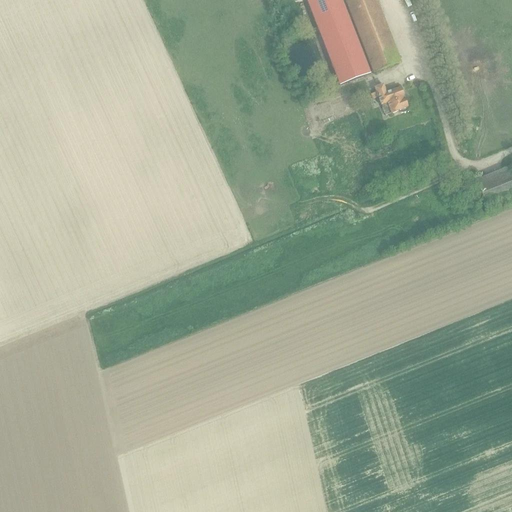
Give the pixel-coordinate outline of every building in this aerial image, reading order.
[(341,0),(306,0),(340,86),(370,75),(341,0)] [(345,0),(374,72),(401,61),(377,0),(345,0)] [(405,73),(415,73),(415,63),(405,63),(405,73)] [(407,107),(407,105),(406,102),(404,101),(400,89),(386,94),(383,86),(375,89),(376,93),(371,95),(373,100),(378,98),(385,116),(407,108),(407,107)] [(488,209),(511,199),(511,166),(476,181),(488,209)]
